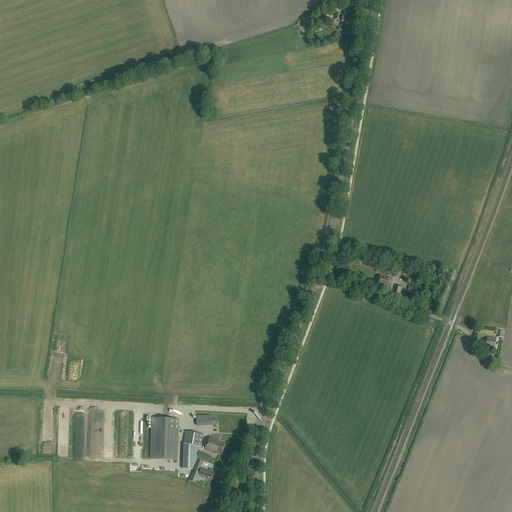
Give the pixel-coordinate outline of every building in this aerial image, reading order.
[(333,14),(332,9),(318,13),(319,17),(333,14)] [(340,14),(337,13),(335,20),(339,21),(339,20),(342,21),(341,23),(350,24),(353,24),(355,18),(351,17),(343,15),(342,18),(340,17),(340,14)] [(405,278),(405,281),(408,282),(410,273),(403,271),(403,273),(399,272),(399,274),(397,274),(396,276),(405,278)] [(392,279),(380,275),(378,283),(384,285),(390,287),(392,279)] [(496,340),(487,339),(486,346),(495,347),(496,340)] [(212,426),(212,415),(197,416),(197,426),(212,426)] [(151,419),(150,460),(177,460),(179,420),(151,419)] [(91,435),(100,435),(100,425),(91,425),(91,435)] [(203,434),(189,431),(183,464),(191,466),(195,466),(198,452),(198,451),(194,450),(196,450),(197,447),(201,447),(203,434)] [(221,441),(210,437),(205,450),(216,454),(216,453),(222,456),(226,444),(221,442),(221,441)] [(209,455),(200,451),(197,457),(206,461),(206,460),(210,462),(211,457),(208,455),(209,455)] [(203,462),(198,460),(194,470),(200,473),(198,475),(211,480),(213,474),(208,472),(208,471),(200,468),(203,462)]
